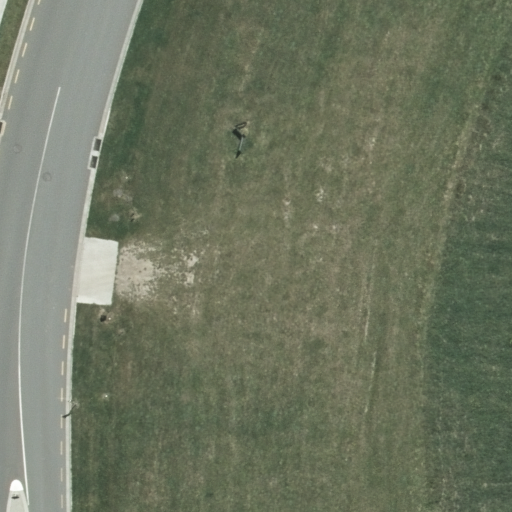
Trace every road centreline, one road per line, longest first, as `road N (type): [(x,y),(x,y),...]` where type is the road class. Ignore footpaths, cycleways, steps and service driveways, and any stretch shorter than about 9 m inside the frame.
road 1 (residential): [(28,228),(82,0)]
road 2 (residential): [(20,432),(18,309),(28,228)]
